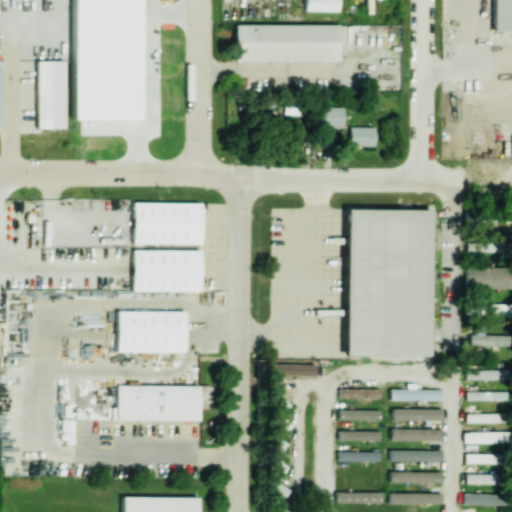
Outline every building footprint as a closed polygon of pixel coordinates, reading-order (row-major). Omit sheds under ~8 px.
[(233,24),(232,61),(336,61),(336,24),(233,24)] [(62,60),(34,61),(35,128),(62,127),(62,60)] [(342,126),(343,107),(314,106),(314,125),(342,126)] [(373,127),(348,126),(347,145),(372,146),(373,127)] [(130,243),(198,244),(198,202),(130,201),(130,243)] [(342,355),(427,356),(429,209),(344,209),(342,355)] [(465,251),(500,252),(500,241),(465,240),(465,251)] [(198,291),(198,249),(130,249),(130,290),(198,291)] [(511,287),(511,267),(464,266),(463,287),(511,287)] [(509,315),(510,304),(462,303),(462,313),(509,315)] [(182,311),(115,310),(114,351),(182,352),(182,311)] [(507,335),(482,334),(482,327),(469,327),(468,345),(507,345),(507,335)] [(307,364),(262,363),(262,374),(307,375),(307,364)] [(463,380),(506,379),(506,368),(463,369),(463,380)] [(113,419),(197,420),(197,385),(114,384),(113,419)] [(378,397),(378,388),(337,388),(337,398),(378,397)] [(387,399),(440,400),(440,389),(388,388),(387,399)] [(464,391),(463,399),(505,400),(505,391),(464,391)] [(389,419),(440,420),(440,409),(389,407),(389,419)] [(337,419),(378,419),(378,409),(337,409),(337,419)] [(285,431),(290,424),(274,412),(269,419),(285,431)] [(502,412),(463,413),(464,422),(502,421),(502,412)] [(440,440),(440,429),(388,428),(388,440),(440,440)] [(377,430),(336,429),(335,439),(377,440),(377,430)] [(508,431),(461,432),(461,443),(508,442),(508,431)] [(387,450),(387,461),(440,460),(439,449),(387,450)] [(377,460),(377,451),(336,451),(336,461),(377,460)] [(463,454),(463,463),(498,462),(497,453),(463,454)] [(440,482),(440,471),(387,470),(387,481),(440,482)] [(464,483),(494,484),(495,474),(464,473),(464,483)] [(460,504),(501,505),(501,493),(460,493),(460,504)] [(119,511),(195,511),(196,496),(120,496),(119,511)]
